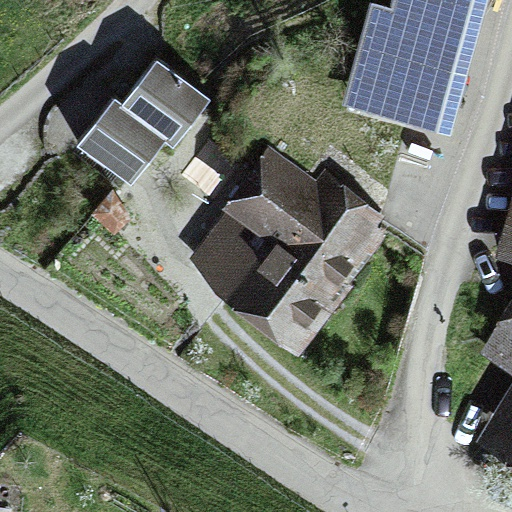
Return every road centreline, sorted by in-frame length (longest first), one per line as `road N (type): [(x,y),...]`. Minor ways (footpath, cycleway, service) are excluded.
road 1 (unclassified): [(511,51),(425,342),(428,511)]
road 2 (unclassified): [(0,275),(348,501),(383,511)]
road 3 (track): [(135,0),(52,87),(0,127)]
